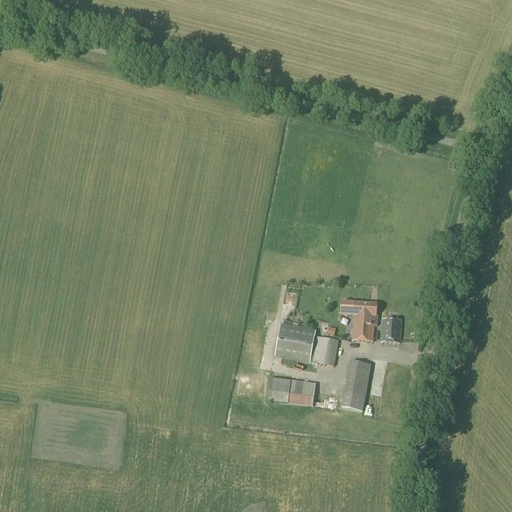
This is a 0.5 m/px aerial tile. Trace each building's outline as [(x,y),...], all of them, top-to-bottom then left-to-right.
[(352,343),(373,344),(374,328),(377,328),(377,318),(376,318),(376,307),(341,304),(340,316),(354,317),(352,343)] [(382,320),(381,344),(400,345),(401,321),(382,320)] [(274,358),(333,369),(338,343),(315,339),(316,333),(280,326),(274,358)] [(342,411),(363,415),(371,367),(350,363),(342,411)] [(316,386),(291,383),(274,381),(271,403),(337,413),(338,399),(314,396),(316,386)] [(256,396),(256,383),(228,384),(228,396),(256,396)]
